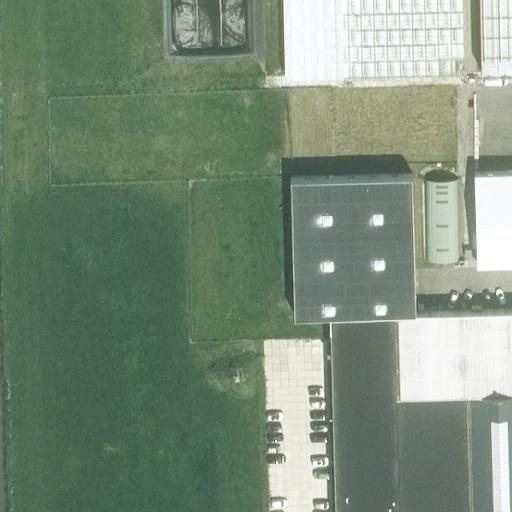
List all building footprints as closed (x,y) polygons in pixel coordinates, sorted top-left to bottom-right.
[(283,0),(285,75),(464,70),(462,0),(283,0)] [(511,0),(479,0),(481,71),(511,70),(511,0)] [(511,170),(475,172),(478,265),(511,263),(511,170)] [(415,310),(413,173),(292,176),(292,313),(415,310)] [(457,179),(425,180),(427,260),(459,259),(457,179)] [(393,311),(329,313),(334,511),(469,511),(466,396),(511,394),(511,307),(416,311),(393,311)] [(511,511),(511,394),(466,396),(469,511),(511,511)]
